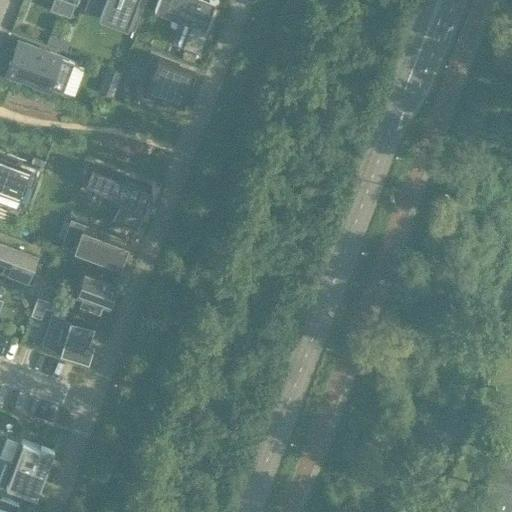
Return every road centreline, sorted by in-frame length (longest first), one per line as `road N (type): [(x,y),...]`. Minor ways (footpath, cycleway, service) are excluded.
road 1 (tertiary): [(246,511),(421,58)]
road 2 (residential): [(244,0),(201,121),(179,151),(173,197),(94,404)]
